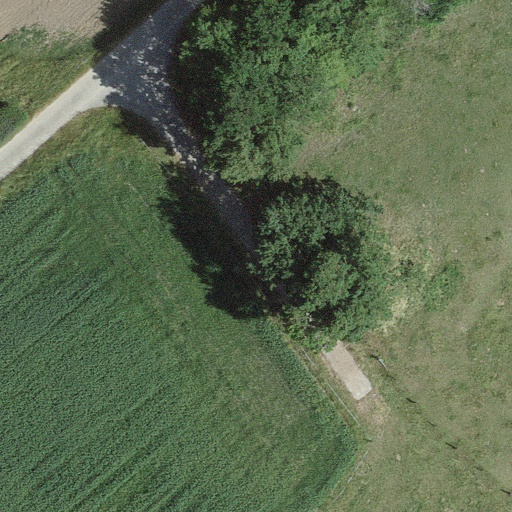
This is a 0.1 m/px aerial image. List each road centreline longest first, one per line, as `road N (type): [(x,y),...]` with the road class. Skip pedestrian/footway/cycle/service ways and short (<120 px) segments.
road 1 (track): [(125,59),(364,401)]
road 2 (track): [(496,511),(364,401)]
road 3 (track): [(125,59),(0,170)]
